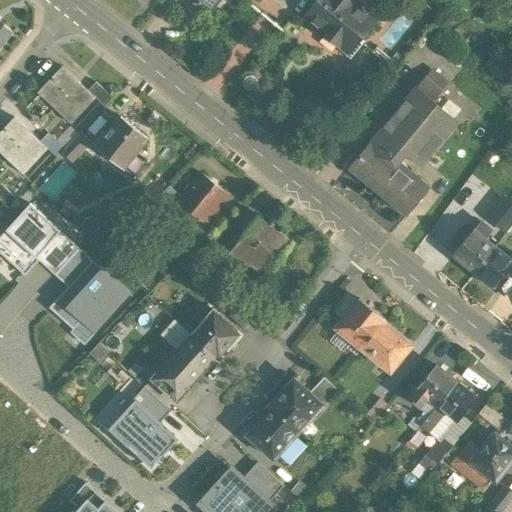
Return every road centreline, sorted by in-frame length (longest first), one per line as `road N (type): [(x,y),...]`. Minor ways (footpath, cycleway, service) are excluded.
road 1 (residential): [(8,365),(163,509),(215,445),(210,416),(365,235)]
road 2 (secondary): [(365,235),(83,12)]
road 3 (secondary): [(511,349),(365,235)]
road 4 (residential): [(0,107),(83,12)]
